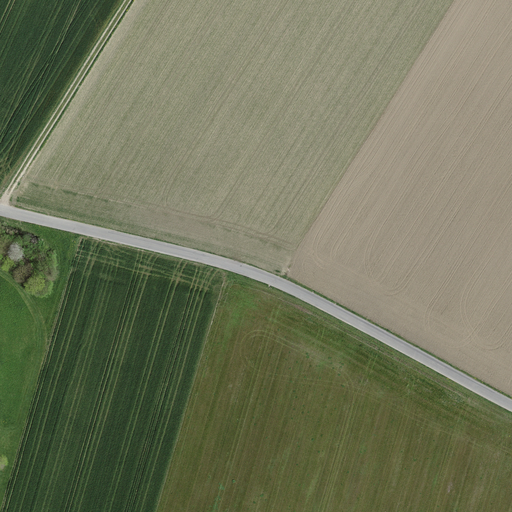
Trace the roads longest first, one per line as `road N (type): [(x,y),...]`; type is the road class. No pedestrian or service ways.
road 1 (unclassified): [(511,406),(224,263),(0,214)]
road 2 (track): [(0,208),(129,0)]
